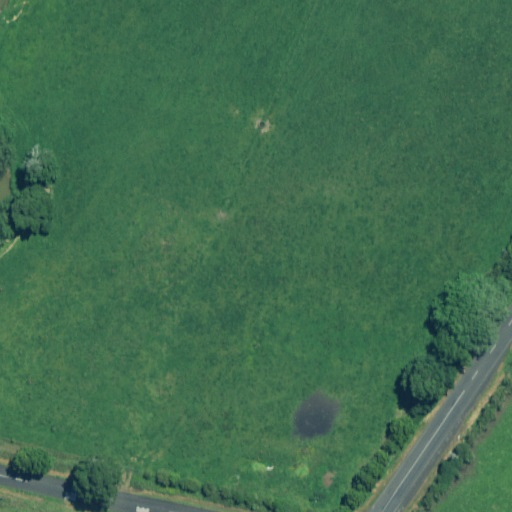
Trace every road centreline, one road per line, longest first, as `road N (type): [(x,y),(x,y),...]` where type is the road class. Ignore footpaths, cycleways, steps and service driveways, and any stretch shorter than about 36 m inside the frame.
road 1 (unclassified): [(383,511),(511,320)]
road 2 (unclassified): [(0,475),(163,511)]
